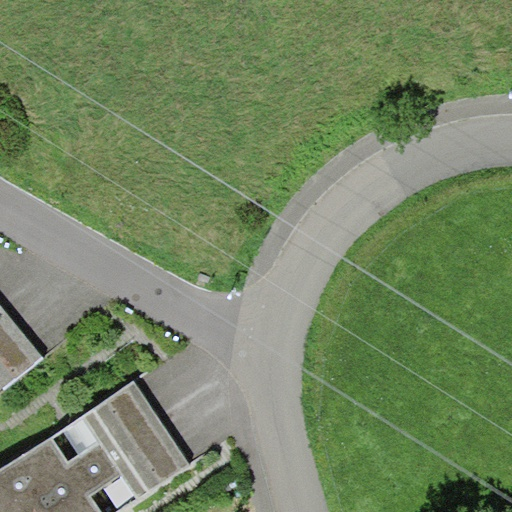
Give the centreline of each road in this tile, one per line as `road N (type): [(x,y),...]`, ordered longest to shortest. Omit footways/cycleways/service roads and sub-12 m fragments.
road 1 (unclassified): [(266,351),(282,288),(307,236),(350,188),(449,140),(511,133)]
road 2 (residential): [(266,351),(0,206)]
road 3 (residential): [(307,511),(266,351)]
